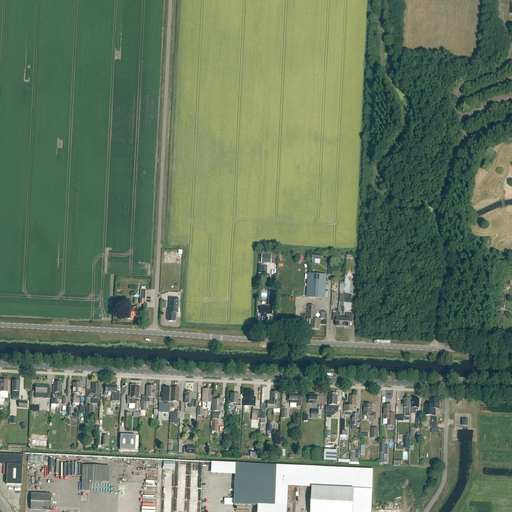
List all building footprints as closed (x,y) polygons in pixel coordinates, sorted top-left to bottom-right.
[(320,260),(320,254),(309,253),(309,263),(315,263),(315,259),(320,260)] [(261,255),(261,263),(271,264),(271,255),(261,255)] [(313,274),(313,271),(309,270),(308,274),(307,298),(325,299),(327,276),(327,275),(313,274)] [(178,299),(170,298),(169,310),(168,309),(167,320),(168,320),(168,322),(174,322),(174,321),(175,321),(176,313),(177,313),(178,299)] [(309,306),(308,319),(312,319),(312,329),(319,329),(319,322),(320,322),(320,320),(315,320),(315,307),(309,306)] [(258,326),(260,326),(260,327),(266,327),(266,314),(272,315),(272,308),(261,307),(261,317),(260,322),(258,322),(258,326)] [(137,311),(137,308),(133,308),(133,311),(129,311),(128,319),(133,319),(133,317),(137,317),(138,311),(137,311)] [(342,327),(342,318),(340,318),(340,314),(333,313),(333,321),(337,321),(336,326),(342,327)] [(342,318),(342,327),(348,327),(349,322),(352,322),(353,314),(346,314),(346,318),(342,318)] [(8,395),(8,388),(8,381),(1,380),(0,395),(0,394),(0,401),(4,402),(4,398),(8,399),(8,395)] [(55,383),(55,387),(54,386),(53,393),(54,393),(54,394),(52,394),(51,405),(57,405),(57,400),(62,400),(62,398),(62,393),(60,393),(61,383),(55,383)] [(99,399),(100,384),(92,384),(92,391),(87,391),(87,398),(99,399)] [(106,385),(105,392),(109,392),(112,392),(112,402),(120,402),(120,392),(117,392),(117,386),(106,385)] [(36,393),(35,398),(45,399),(50,399),(51,389),(51,387),(50,386),(48,386),(47,386),(36,386),(36,393)] [(127,402),(127,404),(130,404),(134,405),(134,410),(139,411),(140,389),(140,386),(131,386),(130,402),(127,402)] [(154,398),(155,387),(147,387),(147,396),(142,396),(142,402),(149,402),(150,397),(154,398)] [(169,413),(171,388),(164,388),(164,394),(162,394),(162,404),(159,404),(159,412),(169,413)] [(178,402),(179,389),(171,388),(171,402),(178,402)] [(211,403),(212,390),(203,390),(202,402),(211,403)] [(253,407),(254,392),(246,392),(246,398),(245,398),(244,402),(244,406),(253,407)] [(196,408),(196,401),(193,401),(193,393),(185,393),(185,404),(189,404),(189,408),(196,408)] [(278,403),(278,397),(277,397),(278,393),(272,393),(271,402),(267,402),(267,409),(280,410),(280,403),(278,403)] [(241,407),(241,400),(238,400),(238,395),(230,394),(230,404),(235,404),(235,406),(241,407)] [(301,407),(301,401),(297,400),(297,395),(289,394),(289,400),(290,400),(290,403),(296,404),(296,407),(301,407)] [(316,401),(316,396),(309,395),(309,401),(308,401),(308,404),(315,404),(316,401)] [(338,412),(338,406),(337,406),(338,395),(329,395),(329,407),(326,407),(326,411),(332,412),(338,412)] [(356,407),(356,396),(350,396),(349,406),(344,406),(344,412),(349,412),(351,412),(353,413),(353,406),(356,407)] [(220,412),(221,399),(218,398),(217,400),(213,400),(212,412),(213,412),(212,419),(218,419),(218,415),(220,415),(220,412)] [(425,406),(425,416),(431,416),(436,416),(436,410),(438,410),(439,400),(431,399),(430,406),(425,406)] [(376,420),(376,414),(372,414),(373,405),(365,405),(364,416),(368,416),(368,420),(371,420),(371,422),(374,422),(374,420),(376,420)] [(387,426),(394,426),(395,420),(395,414),(391,414),(391,406),(384,406),(384,419),(387,419),(387,426)] [(179,419),(179,411),(175,411),(175,413),(171,413),(171,419),(175,419),(179,419)] [(257,428),(258,419),(261,419),(261,411),(252,411),(251,428),(257,428)] [(360,426),(360,422),(360,416),(359,416),(359,415),(353,414),(352,426),(360,426)] [(138,451),(138,438),(135,438),(135,436),(120,435),(120,450),(135,451),(135,450),(138,451)] [(194,454),(195,446),(186,446),(186,448),(183,447),(183,453),(186,453),(186,454),(194,454)] [(325,450),(324,460),(337,461),(337,450),(325,450)] [(349,463),(349,464),(359,465),(359,464),(359,458),(354,458),(354,453),(355,453),(355,451),(350,451),(350,460),(350,463),(349,463)] [(0,464),(7,465),(7,485),(22,485),(23,455),(0,454),(0,464)] [(287,511),(289,486),(313,487),(311,511),(371,511),(373,470),(235,464),(233,505),(257,506),(256,511),(287,511)] [(108,482),(109,467),(82,466),(81,491),(89,491),(89,482),(108,482)] [(51,511),(52,495),(31,494),(31,510),(51,511)]
